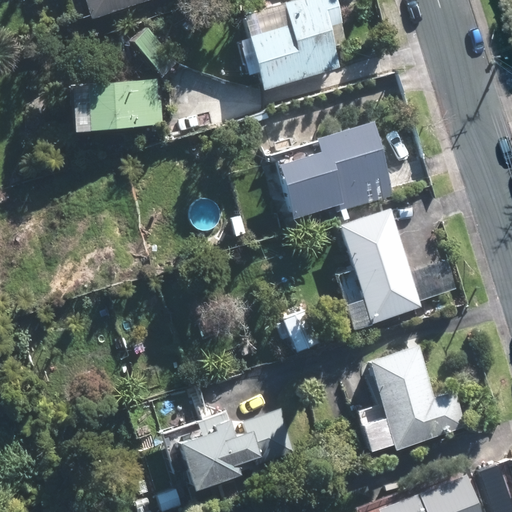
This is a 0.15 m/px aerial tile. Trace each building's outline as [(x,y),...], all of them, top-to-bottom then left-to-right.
[(74,0),(79,15),(130,0),(74,0)] [(283,27),(239,41),(254,89),(339,64),(319,0),(308,0),(278,9),(283,27)] [(139,25),(119,44),(153,79),(173,60),(139,25)] [(151,123),(147,83),(70,90),(74,131),(151,123)] [(308,146),(264,160),(281,214),(331,198),(334,208),(383,193),(362,126),(307,143),(308,146)] [(249,188),(221,197),(238,250),(266,241),(249,188)] [(380,214),(334,229),(364,321),(410,307),(380,214)] [(298,316),(281,323),(291,350),(308,344),(298,316)] [(407,350),(360,365),(386,447),(454,425),(445,396),(424,403),(407,350)] [(273,410),(165,445),(178,484),(286,450),(273,410)] [(468,511),(456,479),(368,511),(468,511)] [(161,511),(178,506),(171,486),(148,495),(154,511),(161,511)]
